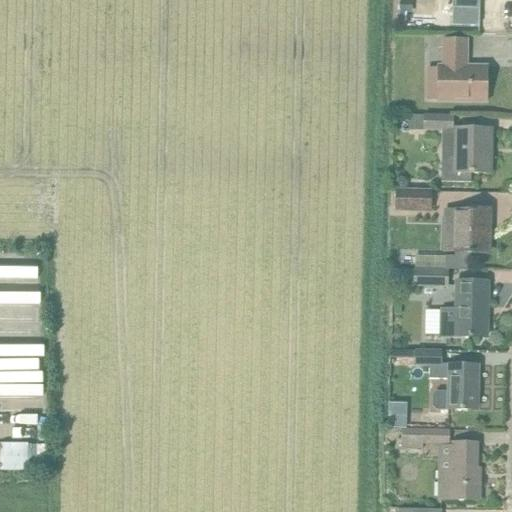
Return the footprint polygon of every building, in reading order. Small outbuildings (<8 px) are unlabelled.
[(397,0),(398,9),(409,10),(409,0),(397,0)] [(406,14),(406,30),(433,31),(433,15),(406,14)] [(438,100),(438,102),(462,102),(486,102),(487,66),(465,66),(466,60),(467,60),(467,40),(443,40),(443,66),(439,66),(439,84),(443,84),(443,100),(438,100)] [(409,115),(409,129),(423,130),(423,129),(423,116),(409,115)] [(428,129),(454,129),(454,116),(428,116),(428,129)] [(442,165),(441,183),(446,183),(469,183),(469,173),(487,174),(487,172),(489,172),(490,161),(487,161),(487,148),(490,148),(490,130),(470,129),(457,129),(457,158),(449,158),(442,165)] [(394,181),(394,186),(397,189),(403,189),(407,186),(407,181),(403,177),(398,177),(394,181)] [(395,190),(395,211),(432,212),(432,190),(395,190)] [(471,252),(471,254),(488,254),(488,235),(486,235),(487,209),(472,209),(472,212),(457,212),(456,252),(471,252)] [(0,408),(44,408),(44,253),(0,253),(0,408)] [(413,285),(446,285),(446,269),(413,268),(413,285)] [(457,282),(456,308),(441,308),(440,337),(487,337),(487,314),(483,314),(483,305),(484,305),(485,282),(457,282)] [(432,409),(448,409),(477,410),(478,366),(441,365),(441,351),(415,350),(415,358),(415,366),(429,366),(428,379),(448,379),(448,391),(437,391),(433,393),(432,409)] [(401,448),(421,448),(421,443),(448,443),(449,429),(401,429),(401,448)] [(0,465),(47,467),(47,443),(0,441),(0,465)] [(451,444),(451,446),(439,446),(438,499),(478,500),(479,480),(476,480),(476,444),(451,444)] [(388,500),(388,508),(413,508),(413,500),(388,500)]
